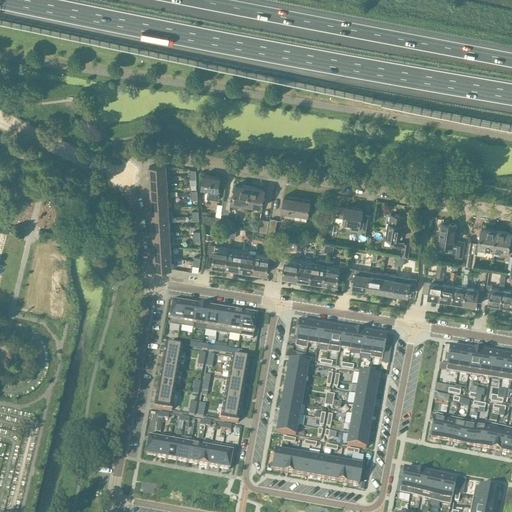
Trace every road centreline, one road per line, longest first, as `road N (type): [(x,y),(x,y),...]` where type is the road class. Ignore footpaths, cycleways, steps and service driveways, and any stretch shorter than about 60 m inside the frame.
road 1 (motorway): [(6,0),(511,95)]
road 2 (residential): [(276,303),(247,486),(368,509),(380,504),(413,325)]
road 3 (residential): [(511,212),(154,152),(141,154),(125,175)]
road 4 (motorway): [(511,60),(195,0)]
road 5 (residential): [(114,498),(149,281)]
road 6 (residential): [(413,325),(276,303)]
road 7 (residential): [(125,175),(0,117)]
road 8 (residential): [(276,303),(149,281)]
